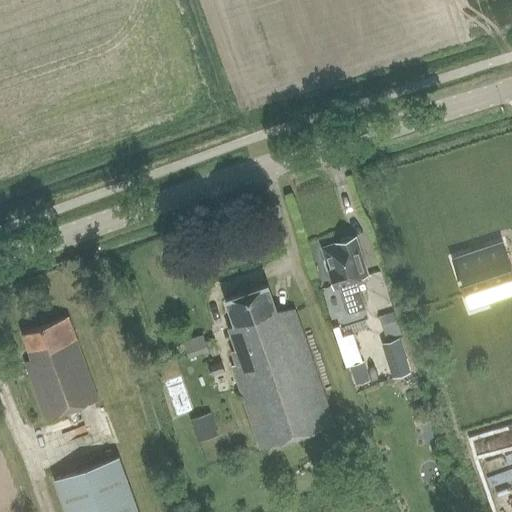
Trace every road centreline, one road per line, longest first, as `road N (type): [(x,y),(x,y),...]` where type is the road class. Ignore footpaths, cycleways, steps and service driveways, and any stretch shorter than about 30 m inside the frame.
road 1 (tertiary): [(0,263),(511,92)]
road 2 (track): [(308,307),(370,476)]
